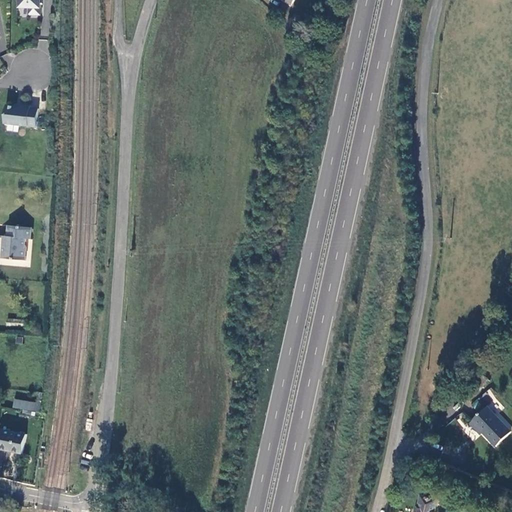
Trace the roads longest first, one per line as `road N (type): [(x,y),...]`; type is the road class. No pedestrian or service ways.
road 1 (trunk): [(371,0),(258,511)]
road 2 (trunk): [(284,511),(395,0)]
road 3 (unclassified): [(436,0),(420,130),(430,244),(379,511)]
road 4 (unclassified): [(82,502),(101,461),(131,72)]
